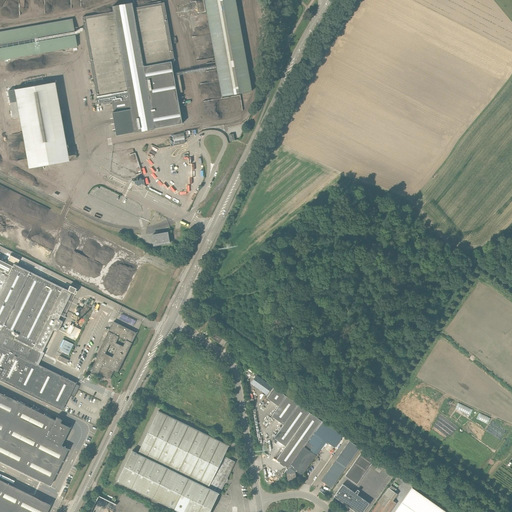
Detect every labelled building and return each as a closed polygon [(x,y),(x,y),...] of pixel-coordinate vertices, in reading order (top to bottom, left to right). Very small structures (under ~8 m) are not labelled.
[(204,0),(222,97),(252,91),(235,0),(204,0)] [(113,7),(113,12),(83,17),(96,92),(97,100),(95,100),(96,104),(104,103),(104,104),(117,102),(116,101),(129,99),(131,109),(113,113),(117,135),(135,132),(135,133),(155,129),(155,128),(182,124),(174,76),(174,73),(171,61),(175,61),(164,3),(133,8),(132,3),(113,7)] [(0,60),(78,47),(73,19),(0,32),(0,60)] [(16,89),(27,151),(67,144),(56,82),(16,89)] [(154,246),(169,243),(167,233),(152,235),(154,246)] [(79,386),(75,384),(75,383),(27,359),(29,354),(33,347),(42,352),(52,330),(57,332),(62,321),(58,319),(71,292),(75,294),(76,291),(74,290),(75,289),(71,287),(69,291),(30,272),(17,266),(19,260),(10,256),(5,265),(0,262),(0,379),(62,410),(67,399),(69,395),(74,397),(77,390),(78,389),(79,386)] [(106,378),(111,377),(110,374),(112,370),(118,372),(137,333),(114,322),(96,358),(97,358),(91,371),(98,375),(98,373),(103,376),(104,375),(105,375),(106,378)] [(75,331),(75,330),(76,328),(74,327),(69,324),(65,332),(72,336),(75,331)] [(223,338),(214,333),(211,338),(219,344),(223,338)] [(73,344),(65,340),(60,350),(69,354),(73,344)] [(288,469),(304,447),(322,421),(310,413),(274,387),(267,398),(279,406),(272,416),(284,425),(274,438),(286,447),(285,448),(283,446),(280,451),(282,453),(276,460),(288,469)] [(0,511),(46,511),(50,505),(0,480),(0,461),(50,486),(68,449),(61,445),(69,427),(64,425),(65,422),(53,416),(52,419),(0,393),(0,511)] [(229,446),(158,411),(138,453),(132,451),(117,481),(179,511),(209,511),(219,493),(220,494),(235,462),(224,456),(229,446)] [(304,447),(288,469),(285,473),(287,474),(288,482),(297,481),(295,471),(302,476),(317,455),(316,455),(317,455),(326,441),(334,447),(343,436),(322,421),(304,447)] [(321,480),(332,488),(359,448),(349,441),(321,480)] [(345,475),(357,484),(374,460),(362,452),(345,475)] [(343,484),(335,495),(334,496),(346,505),(345,506),(348,508),(349,507),(355,511),(363,511),(369,503),(357,495),(360,491),(357,490),(355,493),(343,484)] [(389,488),(371,511),(390,511),(397,503),(391,499),(395,493),(389,488)] [(446,511),(413,488),(395,511),(446,511)]
